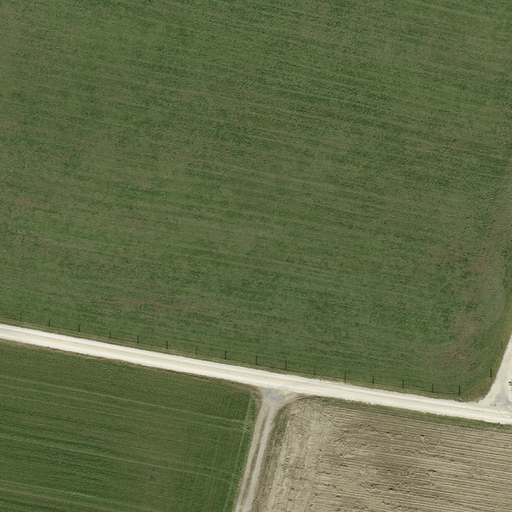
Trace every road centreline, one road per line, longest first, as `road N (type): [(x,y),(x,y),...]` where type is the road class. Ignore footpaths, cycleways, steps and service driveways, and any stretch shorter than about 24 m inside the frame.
road 1 (track): [(511,418),(0,330)]
road 2 (track): [(241,511),(276,383)]
